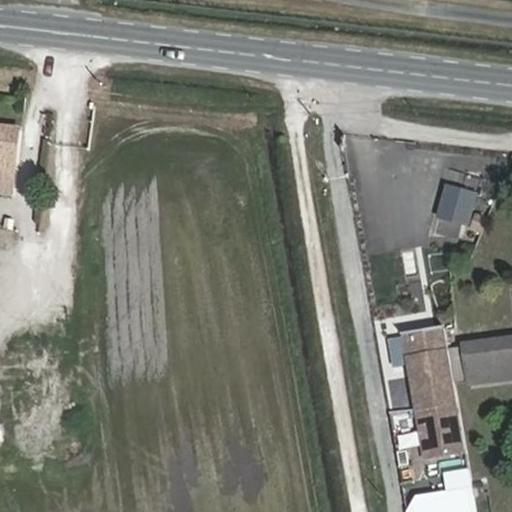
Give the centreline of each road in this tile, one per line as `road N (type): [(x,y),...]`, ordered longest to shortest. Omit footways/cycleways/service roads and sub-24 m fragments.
road 1 (primary): [(0,25),(511,83)]
road 2 (unknown): [(67,32),(57,216),(34,282),(0,331)]
